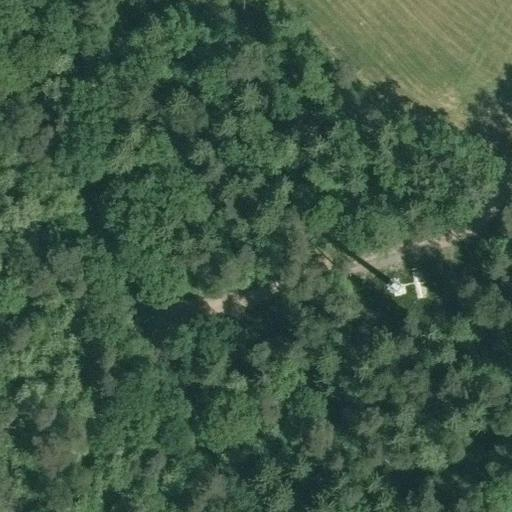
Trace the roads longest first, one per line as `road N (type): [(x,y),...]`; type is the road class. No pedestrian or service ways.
road 1 (unclassified): [(247,511),(13,0)]
road 2 (track): [(157,313),(276,283),(482,210),(511,185)]
